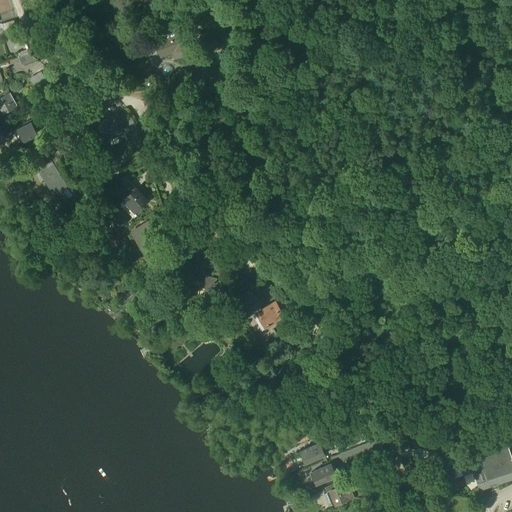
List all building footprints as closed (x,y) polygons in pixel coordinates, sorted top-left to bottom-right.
[(5,30),(8,41),(19,38),(15,27),(5,30)] [(173,51),(175,57),(193,51),(189,39),(192,38),(190,33),(187,34),(185,30),(167,37),(165,31),(156,34),(158,40),(156,41),(161,55),(173,51)] [(19,55),(22,63),(36,58),(30,51),(19,55)] [(216,78),(228,83),(230,77),(219,72),(216,78)] [(26,87),(30,95),(40,89),(36,81),(26,87)] [(0,100),(0,105),(4,112),(12,108),(17,105),(10,91),(2,96),(3,98),(0,100)] [(0,114),(0,115),(0,116),(13,110),(12,108),(4,112),(0,114)] [(99,119),(105,134),(119,129),(114,114),(99,119)] [(20,134),(23,139),(31,135),(32,136),(39,133),(38,131),(40,130),(34,119),(17,128),(19,132),(18,133),(20,135),(20,134)] [(34,163),(53,191),(56,189),(61,186),(63,190),(68,186),(63,179),(53,163),(48,165),(48,166),(46,167),(45,165),(46,164),(42,158),(34,163)] [(119,194),(123,198),(136,187),(132,182),(119,194)] [(77,198),(68,186),(63,190),(61,186),(56,189),(60,194),(62,192),(74,200),(77,198)] [(133,209),(133,210),(147,199),(136,187),(123,198),(123,199),(126,197),(135,208),(133,209)] [(123,199),(133,209),(135,208),(126,197),(123,199)] [(69,204),(73,209),(81,203),(77,198),(74,200),(69,204)] [(133,230),(137,236),(150,228),(150,229),(153,227),(148,220),(133,230)] [(137,236),(146,251),(159,243),(150,229),(150,228),(137,236)] [(115,235),(121,241),(125,238),(119,231),(115,235)] [(197,266),(195,274),(202,276),(201,281),(206,283),(205,286),(212,289),(215,280),(214,279),(216,274),(204,271),(205,269),(197,266)] [(204,289),(205,286),(206,283),(201,281),(202,276),(195,274),(188,272),(185,279),(204,289)] [(239,278),(242,283),(250,279),(248,274),(239,278)] [(123,296),(129,303),(132,301),(133,302),(136,300),(135,298),(139,294),(133,288),(123,296)] [(242,296),(245,300),(253,296),(250,291),(242,296)] [(260,309),(267,321),(282,312),(275,300),(260,309)] [(265,322),(267,321),(260,309),(258,310),(265,322)] [(249,381),(246,374),(238,377),(238,378),(241,384),(249,381)] [(264,395),(268,399),(276,393),(272,388),(264,395)] [(314,413),(318,418),(324,414),(319,405),(309,410),(312,415),(314,413)] [(300,451),(305,462),(324,454),(319,443),(300,451)] [(479,484),(484,487),(511,477),(511,457),(508,446),(471,458),(479,484)] [(312,472),(316,483),(335,475),(330,464),(312,472)] [(325,487),(327,492),(329,491),(338,487),(336,483),(325,487)] [(329,491),(335,504),(340,502),(346,499),(347,499),(347,498),(352,496),(350,489),(344,492),(341,486),(338,487),(329,491)]
